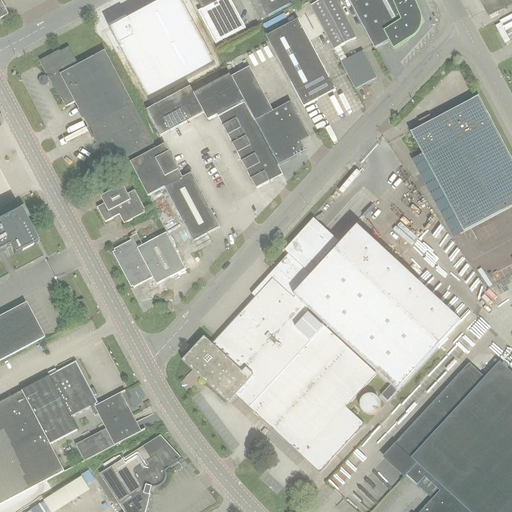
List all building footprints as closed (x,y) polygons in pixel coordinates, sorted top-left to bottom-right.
[(149,101),(216,65),(180,0),(167,0),(111,31),(149,101)] [(245,30),(229,0),(195,0),(201,10),(198,12),(215,45),(245,30)] [(258,0),(268,18),(300,0),(258,0)] [(341,63),(355,90),(377,79),(363,52),(347,61),(340,48),(356,39),(335,0),(323,0),(311,6),(341,63)] [(382,45),(383,45),(389,42),(393,50),(407,42),(403,34),(417,27),(403,0),(348,0),(374,50),(376,49),(375,48),(382,45)] [(511,0),(480,0),(487,11),(494,8),(498,15),(499,15),(497,12),(511,3),(511,0)] [(304,108),(335,91),(298,20),(266,37),(304,108)] [(510,42),(501,24),(495,27),(505,45),(510,42)] [(74,103),(109,168),(154,145),(105,52),(78,66),(69,48),(42,63),(65,107),(74,103)] [(255,122),(273,112),(250,69),(232,78),(255,122)] [(256,190),(283,176),(245,104),(230,76),(194,95),(190,88),(147,111),(161,137),(204,114),(208,122),(217,117),(219,120),(220,120),(223,126),(222,127),(228,138),(229,137),(232,144),(238,156),(238,155),(242,162),(241,162),(256,190)] [(511,207),(511,160),(479,97),(410,133),(463,233),(511,207)] [(301,143),(310,139),(291,103),(273,112),(255,122),(279,166),(305,152),(301,143)] [(165,145),(130,163),(148,197),(165,188),(183,179),(165,145)] [(69,164),(74,175),(102,163),(96,151),(69,164)] [(165,188),(188,233),(193,242),(220,228),(191,174),(183,179),(165,188)] [(131,218),(145,211),(135,191),(127,195),(126,193),(123,186),(101,197),(104,204),(97,208),(105,223),(119,216),(124,225),(132,220),(131,218)] [(20,210),(19,211),(0,220),(0,250),(9,246),(14,256),(37,243),(20,210)] [(301,457),(319,473),(364,425),(346,408),(376,375),(306,311),(308,310),(390,386),(381,396),(387,402),(439,346),(461,323),(358,228),(336,251),(333,254),(306,229),(285,251),(288,255),(275,269),(251,295),(255,298),(210,347),(204,341),(185,362),(228,401),(237,392),(252,405),(249,409),(252,412),(248,416),(257,425),(262,420),(301,457)] [(153,279),(156,286),(164,281),(185,270),(166,234),(138,249),(133,240),(123,246),(123,247),(112,253),(117,262),(119,261),(133,289),(153,279)] [(77,303),(83,314),(89,311),(84,300),(83,300),(78,303),(77,303)] [(0,361),(44,338),(26,303),(0,316),(0,361)] [(95,405),(97,404),(94,397),(97,395),(93,388),(90,390),(76,363),(57,373),(55,370),(47,374),(49,377),(22,392),(0,403),(0,506),(64,473),(50,446),(78,431),(71,418),(90,408),(95,417),(98,415),(94,408),(96,407),(95,405)] [(511,511),(511,374),(499,363),(485,379),(469,364),(384,456),(417,486),(424,478),(439,492),(420,511),(511,511)] [(125,392),(96,407),(94,408),(98,415),(106,430),(76,446),(84,462),(145,430),(140,433),(120,395),(125,392)] [(359,405),(359,406),(359,408),(359,409),(360,410),(360,411),(361,412),(362,413),(363,414),(364,415),(365,416),(366,416),(367,417),(368,417),(370,417),(371,417),(372,417),(374,416),(375,416),(376,415),(377,414),(378,413),(379,412),(379,411),(380,410),(380,409),(380,408),(380,406),(380,405),(380,404),(380,402),(379,401),(379,400),(378,399),(377,398),(376,397),(375,397),(374,396),(372,396),(371,396),(370,395),(368,396),(367,396),(366,396),(365,397),(364,397),(363,398),(362,399),(361,400),(360,401),(360,402),(359,404),(359,405)] [(181,459),(160,436),(100,475),(123,511),(145,511),(151,495),(150,494),(151,488),(153,488),(154,488),(155,488),(157,488),(158,488),(159,487),(160,487),(161,486),(162,485),(163,484),(164,483),(165,482),(165,480),(166,479),(166,478),(166,477),(166,476),(166,474),(166,473),(165,472),(182,461),(182,460),(181,461),(180,459),(181,459)] [(86,476),(47,499),(54,511),(57,511),(94,490),(86,476)]
